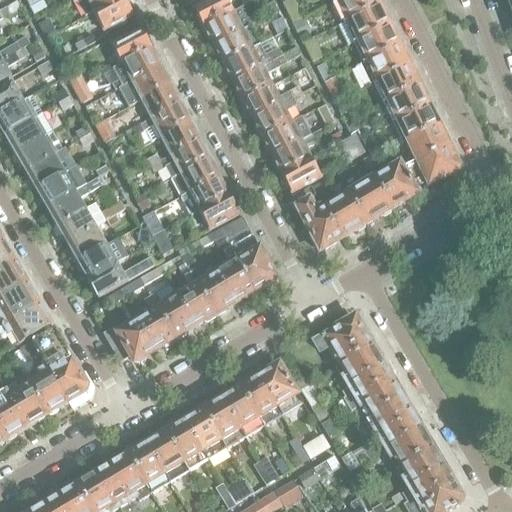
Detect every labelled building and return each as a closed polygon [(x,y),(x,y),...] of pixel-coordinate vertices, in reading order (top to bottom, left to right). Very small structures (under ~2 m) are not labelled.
[(28,0),(26,1),(34,15),(46,8),(42,0),(28,0)] [(93,13),(117,0),(76,0),(74,1),(75,4),(76,3),(84,18),(93,13)] [(126,0),(117,0),(93,13),(104,33),(134,17),(130,10),(131,9),(126,0)] [(204,29),(233,14),(225,0),(213,0),(194,11),(204,29)] [(343,0),(337,4),(347,24),(381,7),(377,0),(343,0)] [(293,1),(283,6),(287,14),(297,9),(293,1)] [(271,18),(279,14),(274,4),(266,8),(271,18)] [(381,9),(381,7),(347,24),(356,44),(390,27),(386,19),(387,16),(384,10),(381,9)] [(12,15),(8,8),(3,11),(7,18),(12,15)] [(233,14),(204,29),(204,30),(205,30),(214,47),(243,32),(233,14)] [(285,26),(279,14),(271,18),(276,29),(285,26)] [(0,32),(11,26),(7,18),(0,21),(0,32)] [(48,19),(39,24),(46,37),(55,32),(48,19)] [(304,21),(294,26),(293,27),(300,42),(311,36),(304,21)] [(396,39),(397,37),(394,30),(391,29),(390,27),(356,44),(366,64),(400,47),(396,39)] [(251,28),(243,32),(214,47),(224,66),(260,47),(251,28)] [(147,37),(146,37),(145,38),(141,31),(112,47),(121,65),(153,48),(147,37)] [(97,44),(97,43),(93,35),(82,41),(87,49),(97,44)] [(27,39),(21,43),(25,50),(31,46),(27,39)] [(0,54),(0,64),(25,50),(21,43),(0,54)] [(234,84),(282,58),(279,51),(266,57),(260,47),(224,66),(234,84)] [(401,49),(400,47),(366,64),(356,69),(365,89),(376,84),(410,68),(406,59),(407,57),(404,50),(401,49)] [(153,48),(121,65),(112,70),(119,81),(123,88),(131,84),(159,68),(156,62),(159,61),(153,48)] [(46,59),(40,49),(32,54),(38,64),(46,59)] [(25,50),(0,64),(0,86),(12,79),(7,70),(29,57),(25,50)] [(300,57),(296,50),(290,54),(293,61),(300,57)] [(313,54),(309,56),(315,66),(325,61),(320,51),(313,54)] [(282,58),(234,84),(244,103),(273,88),(267,76),(287,66),(282,58)] [(37,69),(37,70),(41,78),(53,72),(48,63),(37,69)] [(325,66),(317,70),(324,85),(332,81),(325,66)] [(164,76),(159,68),(131,84),(141,102),(172,85),(167,75),(164,76)] [(411,69),(410,68),(376,84),(386,105),(420,88),(416,79),(417,77),(414,70),(411,69)] [(77,75),(68,80),(75,91),(84,86),(77,75)] [(336,79),(325,85),(332,99),(343,93),(336,79)] [(123,88),(119,81),(111,85),(116,92),(121,89),(123,88)] [(0,115),(23,102),(13,84),(0,91),(0,115)] [(172,85),(141,102),(151,120),(179,105),(176,99),(179,97),(172,85)] [(93,101),(84,86),(75,91),(84,106),(93,101)] [(273,88),(244,103),(254,121),(302,95),(299,88),(279,99),(273,88)] [(421,89),(420,88),(386,105),(396,125),(430,108),(426,100),(427,97),(423,90),(421,89)] [(67,98),(62,89),(54,94),(59,103),(67,98)] [(306,102),(302,95),(254,121),(264,140),(292,124),(286,113),(306,102)] [(67,98),(59,103),(58,104),(63,113),(72,108),(67,98)] [(343,100),(334,104),(339,115),(348,111),(343,100)] [(23,102),(0,115),(0,126),(6,136),(34,120),(23,102)] [(179,105),(151,120),(126,134),(130,141),(146,132),(152,143),(159,139),(192,122),(186,112),(183,113),(179,105)] [(326,108),(317,113),(321,120),(330,116),(326,108)] [(431,110),(430,108),(396,125),(405,145),(440,128),(436,120),(436,117),(433,111),(431,110)] [(34,120),(6,136),(16,154),(44,138),(34,120)] [(105,121),(95,128),(99,135),(110,130),(105,121)] [(352,121),(345,125),(351,137),(358,133),(352,121)] [(198,134),(192,122),(159,139),(169,157),(199,143),(195,136),(198,134)] [(298,135),(292,124),(264,140),(273,158),(313,137),(322,132),(318,125),(298,135)] [(404,171),(450,149),(445,140),(446,138),(443,131),(440,130),(440,128),(405,145),(413,161),(402,167),(404,171)] [(88,136),(84,129),(74,134),(79,142),(88,136)] [(114,138),(110,130),(99,135),(104,144),(114,138)] [(331,138),(335,146),(343,142),(340,134),(331,138)] [(92,144),(88,136),(79,142),(83,149),(92,144)] [(313,137),(273,158),(283,176),(311,161),(305,149),(316,143),(313,137)] [(356,137),(353,138),(339,146),(349,165),(366,156),(356,137)] [(44,138),(16,154),(27,173),(55,156),(44,138)] [(169,157),(160,162),(150,167),(154,175),(174,165),(180,176),(211,159),(205,148),(203,150),(199,143),(169,157)] [(459,175),(461,169),(454,155),(453,155),(450,149),(404,171),(418,195),(459,175)] [(69,158),(64,150),(55,156),(27,173),(37,190),(65,174),(59,164),(69,158)] [(150,167),(160,162),(157,156),(147,161),(150,167)] [(378,165),(374,156),(363,162),(367,171),(378,165)] [(211,159),(180,176),(190,194),(218,179),(215,173),(218,171),(211,159)] [(311,161),(283,176),(282,176),(292,196),(322,180),(311,161)] [(332,174),(341,169),(338,162),(328,167),(332,174)] [(419,196),(418,195),(404,171),(402,167),(399,163),(373,178),(393,212),(419,196)] [(106,168),(97,173),(100,178),(100,179),(110,174),(106,168)] [(354,177),(350,169),(337,176),(341,184),(354,177)] [(75,192),(65,174),(37,190),(47,209),(75,192)] [(83,188),(75,192),(47,209),(58,227),(86,210),(80,200),(104,186),(100,179),(100,178),(83,188)] [(373,178),(348,194),(367,227),(393,212),(373,178)] [(222,187),(218,179),(190,194),(199,213),(230,196),(225,185),(222,187)] [(328,191),(324,182),(311,190),(314,196),(315,198),(328,191)] [(342,242),(322,209),(319,211),(311,198),(314,196),(311,190),(292,200),(321,255),(342,242)] [(367,227),(348,194),(322,209),(342,242),(367,227)] [(145,196),(135,201),(141,212),(151,207),(145,196)] [(237,209),(230,196),(199,213),(210,232),(239,217),(235,210),(237,209)] [(106,222),(116,217),(125,211),(122,205),(103,216),(106,222)] [(97,228),(86,210),(58,227),(68,245),(97,228)] [(120,224),(116,217),(106,222),(110,230),(120,224)] [(219,232),(223,239),(247,226),(244,219),(219,232)] [(164,231),(159,222),(148,228),(153,237),(164,231)] [(97,228),(68,245),(79,263),(107,247),(97,228)] [(155,243),(153,238),(149,230),(148,229),(142,232),(138,235),(145,249),(155,243)] [(163,232),(153,238),(155,243),(163,256),(174,250),(163,232)] [(223,239),(219,232),(198,242),(203,249),(223,239)] [(278,283),(254,238),(235,248),(241,258),(236,261),(255,294),(263,289),(264,291),(278,283)] [(221,253),(229,248),(224,241),(216,245),(221,253)] [(4,242),(0,244),(0,272),(16,263),(4,242)] [(203,249),(198,242),(178,253),(181,258),(182,260),(203,249)] [(117,264),(107,247),(79,263),(89,281),(117,264)] [(231,265),(217,273),(235,305),(255,294),(236,261),(230,250),(224,254),(231,265)] [(182,260),(181,258),(161,269),(165,276),(178,268),(185,280),(192,276),(187,269),(182,260)] [(124,275),(117,264),(89,281),(99,299),(155,267),(151,259),(124,275)] [(0,300),(29,284),(16,263),(0,272),(0,300)] [(198,273),(194,265),(187,269),(192,276),(198,273)] [(161,269),(140,281),(144,288),(165,276),(161,269)] [(203,282),(198,273),(192,276),(197,285),(216,317),(235,305),(217,273),(203,282)] [(144,288),(140,281),(120,293),(124,300),(144,288)] [(29,284),(0,300),(0,314),(0,328),(41,305),(29,284)] [(216,317),(197,285),(177,297),(196,329),(216,317)] [(124,300),(120,293),(108,299),(112,307),(124,300)] [(196,329),(177,297),(163,306),(158,298),(152,302),(157,309),(175,341),(196,329)] [(175,341),(157,309),(152,302),(146,305),(150,313),(136,321),(155,353),(175,341)] [(51,323),(41,305),(0,328),(0,342),(7,338),(8,340),(14,336),(20,347),(52,328),(51,327),(51,323)] [(363,331),(356,320),(339,330),(340,331),(316,346),(321,355),(328,350),(339,369),(373,348),(368,340),(369,337),(366,331),(363,331)] [(155,353),(136,321),(118,332),(116,328),(104,335),(121,365),(132,358),(135,365),(155,353)] [(58,385),(70,405),(88,395),(89,389),(56,332),(33,345),(58,385)] [(58,385),(33,345),(12,357),(25,377),(49,418),(70,405),(58,385)] [(391,379),(373,348),(339,369),(344,377),(340,379),(347,391),(368,379),(374,390),(391,379)] [(0,364),(0,384),(28,430),(49,418),(25,377),(16,383),(10,380),(0,364)] [(279,367),(261,378),(284,417),(303,406),(279,367)] [(261,378),(241,390),(264,429),(284,417),(261,378)] [(296,384),(300,392),(311,387),(307,378),(296,384)] [(364,412),(369,419),(403,399),(403,395),(400,389),(396,388),(391,379),(374,390),(368,379),(347,391),(361,414),(364,412)] [(0,384),(0,431),(7,443),(28,430),(0,384)] [(311,387),(300,392),(305,400),(314,394),(311,387)] [(264,429),(241,390),(223,401),(246,440),(264,429)] [(405,440),(421,430),(410,412),(411,408),(407,402),(404,401),(403,399),(369,419),(374,428),(371,430),(377,441),(397,429),(405,440)] [(223,401),(204,412),(227,451),(246,440),(223,401)] [(315,416),(325,411),(322,404),(312,410),(315,416)] [(330,419),(325,411),(315,416),(320,425),(330,419)] [(227,451),(204,412),(185,424),(208,462),(227,451)] [(339,437),(331,422),(322,427),(331,442),(339,437)] [(185,424),(166,435),(190,473),(208,462),(185,424)] [(394,462),(399,470),(432,450),(433,446),(430,440),(426,439),(421,430),(405,440),(397,429),(377,441),(390,464),(394,462)] [(190,473),(166,435),(148,446),(171,485),(190,473)] [(304,450),(311,462),(331,450),(323,437),(304,449),(304,450)] [(298,439),(289,444),(296,456),(304,450),(304,449),(298,439)] [(362,448),(370,463),(379,457),(375,450),(371,443),(362,448)] [(129,457),(150,494),(152,496),(171,485),(148,446),(129,457)] [(296,456),(303,467),(311,462),(304,450),(296,456)] [(434,491),(451,481),(440,462),(441,459),(437,453),(433,452),(432,450),(399,470),(404,479),(410,490),(428,480),(434,491)] [(359,469),(352,454),(341,460),(345,467),(349,474),(359,469)] [(150,494),(129,457),(109,469),(119,486),(109,493),(120,511),(150,494)] [(334,457),(325,462),(332,474),(341,469),(334,457)] [(267,460),(260,464),(266,474),(273,470),(267,460)] [(260,464),(253,468),(260,478),(266,474),(260,464)] [(321,465),(313,470),(314,473),(318,480),(320,482),(328,477),(321,465)] [(119,486),(109,469),(78,487),(92,511),(119,511),(120,511),(109,493),(119,486)] [(279,480),(273,470),(266,474),(273,484),(279,480)] [(318,480),(314,473),(313,470),(298,479),(305,492),(320,483),(320,482),(318,480)] [(273,484),(266,474),(260,478),(266,488),(273,484)] [(451,511),(465,504),(462,500),(463,497),(461,493),(457,492),(451,481),(434,491),(428,480),(410,490),(422,511),(451,511)] [(274,495),(274,496),(282,509),(284,511),(304,500),(295,484),(294,483),(274,495)] [(223,486),(216,490),(223,501),(230,497),(223,486)] [(92,511),(78,487),(58,499),(65,511),(92,511)] [(407,502),(406,501),(402,494),(391,500),(396,508),(400,505),(407,502)] [(235,508),(230,497),(223,501),(229,511),(235,508)] [(255,504),(259,511),(274,511),(266,497),(255,504)] [(65,511),(58,499),(36,511),(65,511)] [(365,511),(366,511),(359,500),(352,505),(355,511),(365,511)]
